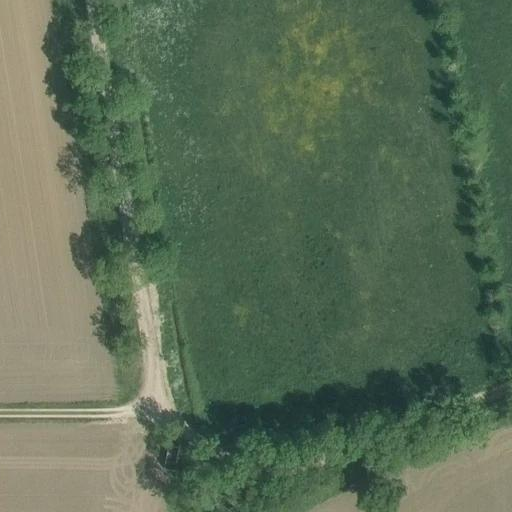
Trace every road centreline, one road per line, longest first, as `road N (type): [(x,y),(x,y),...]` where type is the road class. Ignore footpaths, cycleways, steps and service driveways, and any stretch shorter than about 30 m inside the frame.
road 1 (unclassified): [(163,402),(97,0)]
road 2 (track): [(511,394),(326,464),(233,466),(185,437),(163,402)]
road 3 (unknown): [(0,409),(163,402)]
